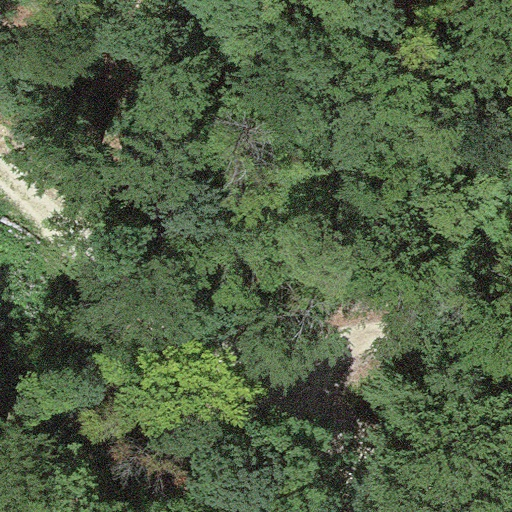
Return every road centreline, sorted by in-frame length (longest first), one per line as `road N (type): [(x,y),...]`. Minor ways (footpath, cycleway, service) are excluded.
road 1 (track): [(0,182),(171,329),(311,425),(348,367),(418,350),(511,373)]
road 2 (track): [(407,511),(311,425)]
